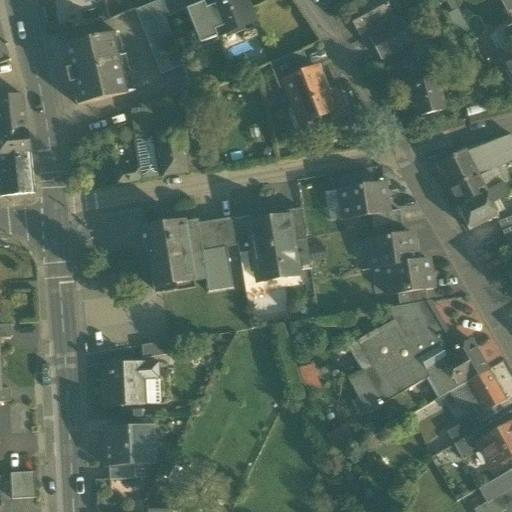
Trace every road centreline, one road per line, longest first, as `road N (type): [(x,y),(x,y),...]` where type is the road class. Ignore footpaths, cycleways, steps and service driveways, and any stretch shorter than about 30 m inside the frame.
road 1 (residential): [(404,154),(52,214)]
road 2 (tertiary): [(52,214),(70,511)]
road 3 (tertiary): [(18,0),(52,214)]
road 4 (residential): [(511,338),(404,154)]
road 5 (residential): [(303,0),(404,154)]
